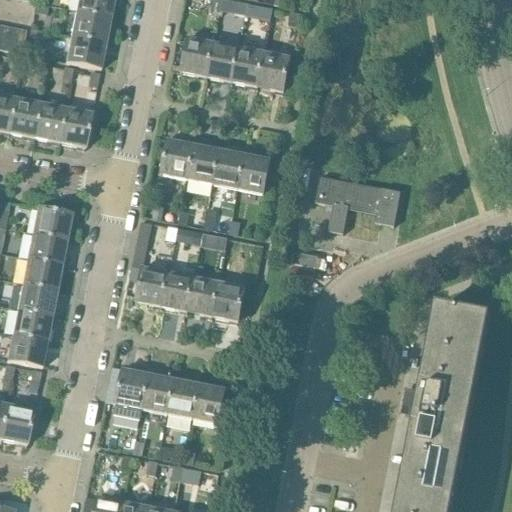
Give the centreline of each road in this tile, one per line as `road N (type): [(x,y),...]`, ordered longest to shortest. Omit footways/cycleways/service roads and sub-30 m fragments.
road 1 (residential): [(292,511),(340,299),(358,283),(511,223)]
road 2 (residential): [(60,485),(118,188)]
road 3 (residential): [(118,188),(157,0)]
road 4 (tertiary): [(511,127),(484,0)]
road 5 (residential): [(118,188),(0,166)]
